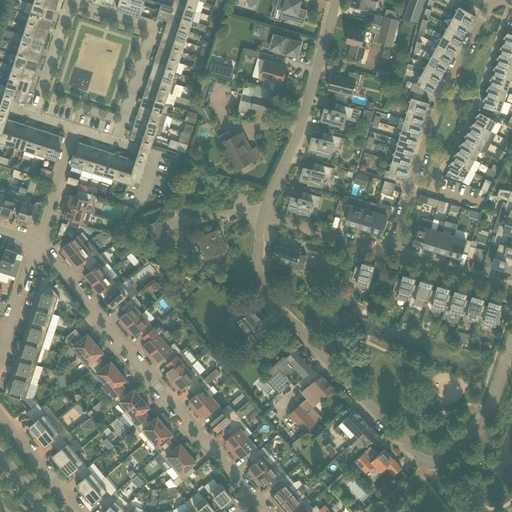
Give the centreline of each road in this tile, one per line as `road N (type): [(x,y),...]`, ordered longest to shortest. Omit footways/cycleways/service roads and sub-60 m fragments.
road 1 (residential): [(252,496),(37,242)]
road 2 (residential): [(429,472),(278,309),(265,285),(263,216)]
road 3 (residential): [(389,252),(425,130),(491,0)]
road 4 (residential): [(263,216),(304,118),(336,0)]
road 5 (residential): [(429,472),(481,425),(511,338)]
road 6 (residential): [(389,252),(263,216)]
road 7 (residential): [(511,289),(389,252)]
road 8 (residential): [(80,511),(0,416)]
road 9 (residential): [(0,360),(37,242)]
